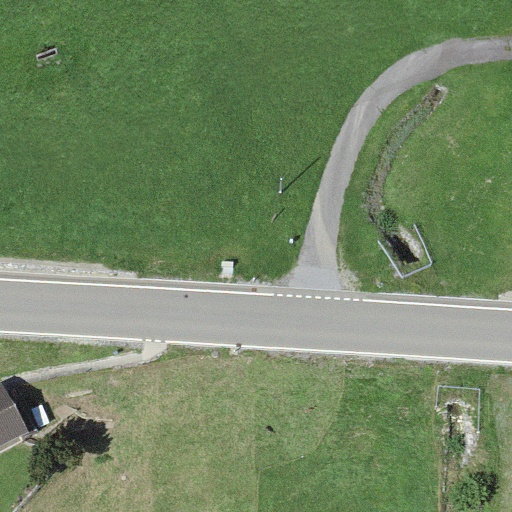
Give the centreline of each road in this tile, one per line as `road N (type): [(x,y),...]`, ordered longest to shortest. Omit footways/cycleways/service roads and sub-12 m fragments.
road 1 (tertiary): [(0,309),(511,341)]
road 2 (track): [(302,327),(353,122),(394,79),(441,56),(511,48)]
